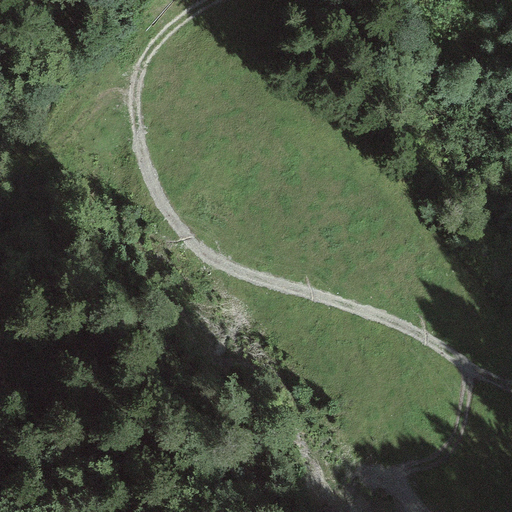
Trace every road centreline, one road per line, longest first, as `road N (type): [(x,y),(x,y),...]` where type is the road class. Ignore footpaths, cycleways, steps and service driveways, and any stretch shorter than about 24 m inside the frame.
road 1 (track): [(511,381),(415,317),(235,267),(188,233),(165,198),(141,120),(144,62),(182,19),(271,0)]
road 2 (track): [(26,139),(37,149),(69,143),(144,62)]
